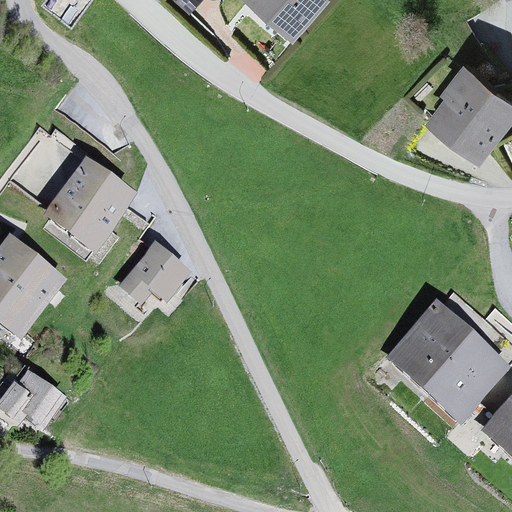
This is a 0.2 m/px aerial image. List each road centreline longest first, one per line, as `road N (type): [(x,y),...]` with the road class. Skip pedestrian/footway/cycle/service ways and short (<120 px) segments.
road 1 (residential): [(7,0),(20,34),(109,98),(324,511)]
road 2 (residential): [(511,195),(424,189),(330,143),(192,66),(125,0)]
road 3 (residential): [(254,511),(0,450)]
